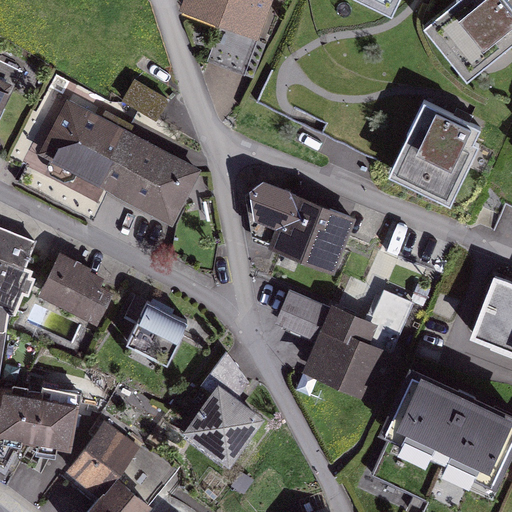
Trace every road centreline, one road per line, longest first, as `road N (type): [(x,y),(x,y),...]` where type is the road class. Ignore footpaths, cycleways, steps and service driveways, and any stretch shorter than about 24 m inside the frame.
road 1 (residential): [(219,145),(333,179),(511,252)]
road 2 (residential): [(0,195),(245,330)]
road 3 (residential): [(341,511),(245,330)]
road 4 (residential): [(245,330),(219,145)]
road 5 (residential): [(219,145),(161,0)]
